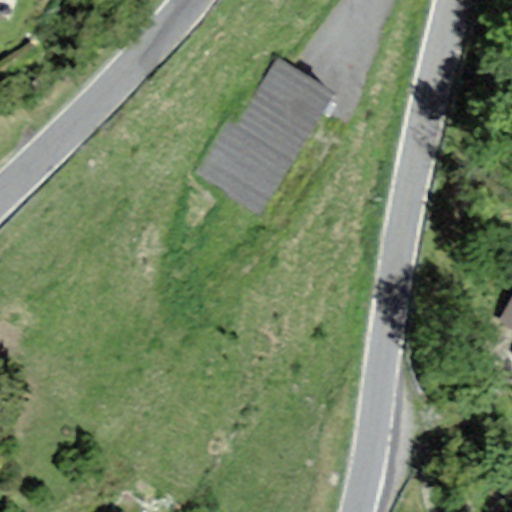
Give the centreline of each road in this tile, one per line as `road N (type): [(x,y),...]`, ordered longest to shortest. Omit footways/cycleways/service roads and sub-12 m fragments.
road 1 (tertiary): [(358,511),(412,162),(454,0)]
road 2 (tertiary): [(192,0),(0,195)]
